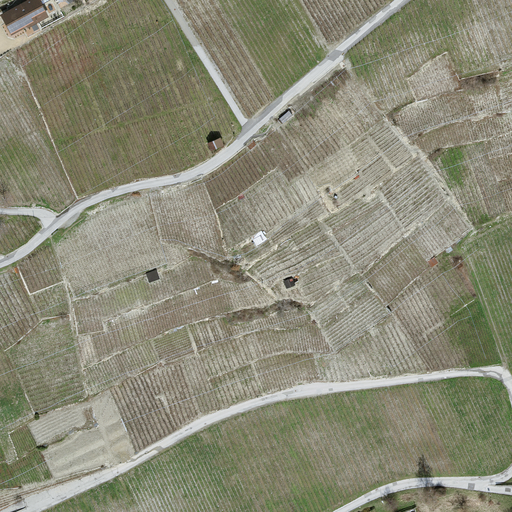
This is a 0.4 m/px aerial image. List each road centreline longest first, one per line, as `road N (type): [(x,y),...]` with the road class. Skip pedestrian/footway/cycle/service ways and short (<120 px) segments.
road 1 (unclassified): [(18,511),(232,416),(323,391),(456,370),(497,373),(511,391)]
road 2 (unclassified): [(406,0),(208,166),(88,201),(0,263)]
road 3 (unclassified): [(337,511),(395,487),(477,483),(511,468)]
